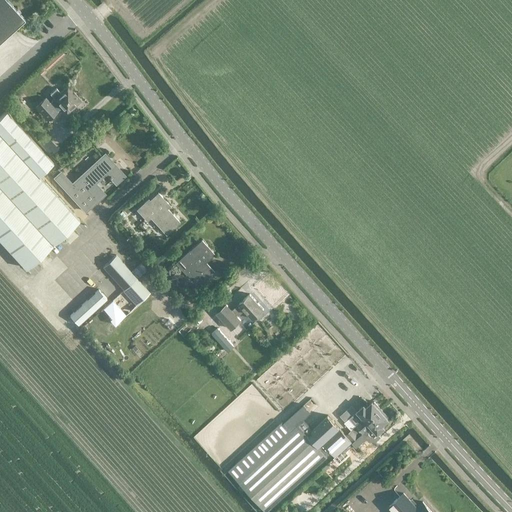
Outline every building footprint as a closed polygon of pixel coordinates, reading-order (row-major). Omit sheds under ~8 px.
[(0,0),(0,41),(25,19),(7,0),(0,0)] [(46,98),(35,107),(48,121),(59,111),(58,110),(60,109),(66,115),(81,101),(68,86),(60,93),(56,88),(50,93),(55,98),(50,103),(46,98)] [(23,119),(28,115),(14,100),(10,104),(14,108),(13,108),(23,119)] [(39,175),(53,162),(7,111),(0,117),(0,239),(25,268),(79,220),(39,175)] [(105,152),(72,182),(59,168),(51,175),(85,212),(106,193),(96,183),(106,174),(116,185),(119,182),(122,186),(127,181),(124,177),(126,175),(105,152)] [(147,221),(150,218),(161,229),(162,227),(168,233),(180,222),(168,208),(170,206),(158,192),(149,199),(148,198),(136,209),(147,221)] [(126,215),(122,211),(113,219),(117,223),(126,215)] [(201,284),(202,282),(214,272),(206,262),(215,254),(201,239),(189,250),(175,262),(189,279),(192,276),(194,276),(201,284)] [(117,255),(103,267),(137,304),(150,292),(117,255)] [(107,298),(98,289),(69,315),(78,325),(107,298)] [(250,294),(239,304),(244,310),(253,319),(264,309),(250,294)] [(112,300),(103,308),(112,317),(110,319),(114,324),(125,314),(112,300)] [(235,333),(231,330),(242,320),(238,316),(244,310),(239,304),(232,310),(226,303),(216,313),(218,315),(210,322),(212,323),(207,328),(217,339),(222,335),(227,340),(235,333)] [(356,425),(346,435),(350,439),(381,410),(373,402),(367,407),(364,404),(357,411),(349,418),(356,425)] [(290,431),(237,480),(266,511),(327,456),(307,434),(312,429),(303,419),(310,412),(304,405),(303,404),(283,423),(290,431)] [(381,410),(350,439),(355,444),(356,446),(366,437),(369,440),(376,440),(381,436),(378,433),(385,427),(383,424),(389,419),(381,410)] [(312,429),(307,434),(327,456),(331,452),(335,456),(343,449),(344,450),(346,451),(355,444),(350,439),(346,435),(327,415),(312,429)] [(389,507),(383,511),(432,511),(423,501),(416,507),(404,493),(389,506),(389,507)]
